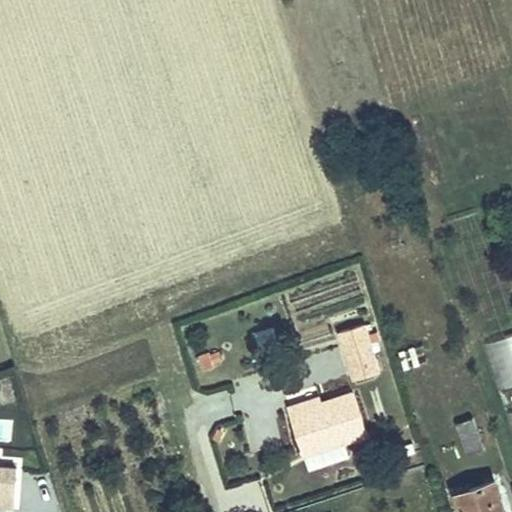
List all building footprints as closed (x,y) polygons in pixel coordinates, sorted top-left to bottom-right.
[(380,371),(365,323),(341,331),(356,379),(380,371)] [(511,337),(485,345),(511,430),(511,337)] [(334,376),(332,359),(315,361),(313,341),(300,342),(304,379),(334,376)] [(429,359),(423,344),(400,352),(405,367),(429,359)] [(209,364),(218,361),(215,353),(206,356),(205,353),(199,355),(204,369),(210,367),(209,364)] [(14,398),(9,381),(0,383),(0,391),(3,401),(14,398)] [(368,433),(354,391),(322,402),(306,407),(304,401),(288,407),(303,454),(344,441),(368,433)] [(213,418),(231,416),(229,394),(211,396),(213,418)] [(306,407),(322,402),(321,396),(304,401),(306,407)] [(484,447),(473,417),(457,422),(468,453),(484,447)] [(308,470),(349,456),(344,441),(303,454),(308,470)] [(0,504),(14,506),(17,469),(0,467),(0,504)] [(506,511),(495,480),(470,488),(469,485),(457,489),(464,511),(506,511)]
